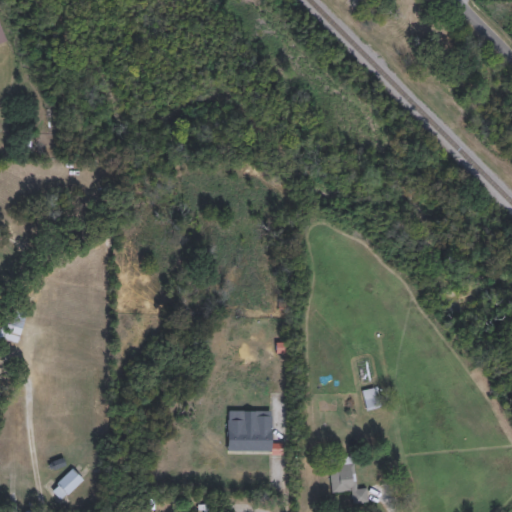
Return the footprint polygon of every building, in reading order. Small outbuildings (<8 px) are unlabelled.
[(23,313),(16,343),(0,339),(0,330),(5,309),(23,313)] [(361,391),(379,388),(383,406),(365,409),(361,391)] [(269,416),(269,452),(226,452),(226,420),(243,420),(243,428),(252,428),(252,416),(269,416)] [(350,505),(349,491),(330,493),(328,466),(352,464),(354,489),(365,488),(366,503),(350,505)] [(81,482),(58,501),(49,489),(72,471),(81,482)]
